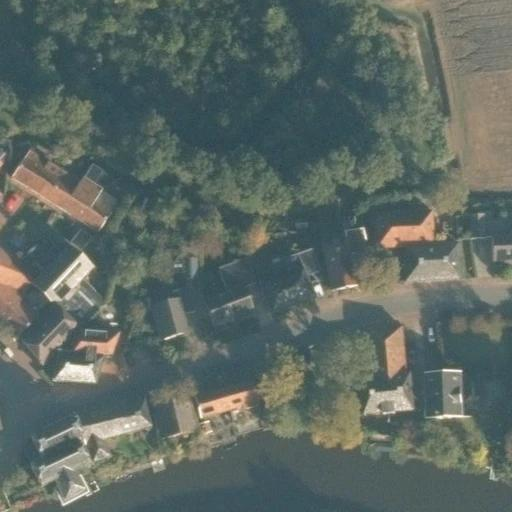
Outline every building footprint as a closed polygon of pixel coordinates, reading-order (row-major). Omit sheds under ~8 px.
[(8,144),(1,143),(0,144),(0,166),(6,159),(8,144)] [(79,183),(78,183),(27,151),(10,179),(57,209),(69,189),(74,191),(75,189),(76,189),(79,183)] [(69,189),(57,209),(96,233),(115,203),(98,192),(99,191),(81,179),(78,183),(79,183),(76,189),(75,189),(74,191),(69,189)] [(161,206),(147,200),(140,216),(155,222),(161,206)] [(431,246),(430,213),(372,217),(374,250),(401,249),(403,285),(457,282),(455,245),(431,246)] [(484,240),(483,216),(468,217),(469,240),(484,240)] [(511,220),(510,228),(510,237),(489,238),(490,264),(511,263),(511,267),(511,220)] [(366,253),(362,231),(342,234),(344,241),(320,246),(330,293),(354,288),(348,257),(366,253)] [(89,241),(80,233),(69,245),(78,253),(89,241)] [(54,306),(19,342),(41,369),(78,330),(77,330),(87,319),(103,303),(80,281),(90,270),(67,247),(30,285),(34,289),(22,301),(36,315),(48,303),(59,303),(60,301),(71,312),(65,318),(54,306)] [(319,273),(310,250),(295,256),(298,263),(256,279),(269,315),(312,299),(304,279),(319,273)] [(5,283),(17,271),(0,253),(0,312),(10,303),(3,295),(10,288),(5,283)] [(196,280),(195,260),(181,261),(182,281),(196,280)] [(254,285),(244,260),(216,271),(225,293),(202,302),(213,330),(230,323),(231,325),(253,317),(242,290),(254,285)] [(10,303),(0,312),(0,321),(17,338),(37,318),(20,301),(25,297),(21,293),(32,282),(26,275),(23,276),(17,271),(5,283),(10,288),(3,295),(10,303)] [(192,314),(185,289),(164,295),(167,304),(151,308),(160,342),(185,335),(180,317),(192,314)] [(406,375),(402,329),(367,332),(371,372),(370,372),(371,378),(360,379),(363,416),(413,412),(410,375),(406,375)] [(117,335),(78,332),(74,339),(69,355),(57,353),(52,382),(93,385),(101,358),(109,359),(111,353),(117,335)] [(351,360),(349,341),(324,343),(326,362),(351,360)] [(462,418),(461,376),(425,378),(427,420),(462,418)] [(478,401),(477,377),(464,378),(465,401),(478,401)] [(222,390),(229,412),(241,409),(241,411),(258,406),(251,382),(222,390)] [(229,412),(222,390),(192,399),(199,421),(229,412)] [(195,433),(186,400),(153,410),(158,443),(195,433)] [(121,406),(72,417),(87,454),(81,456),(87,466),(107,458),(102,446),(114,443),(113,439),(148,430),(142,403),(121,409),(121,406)] [(271,406),(259,410),(263,425),(275,421),(271,406)] [(72,473),(87,466),(81,456),(87,454),(72,417),(28,438),(38,460),(28,465),(39,489),(52,483),(62,503),(82,492),(72,473)] [(210,433),(207,423),(198,426),(201,435),(201,436),(206,434),(210,433)]
